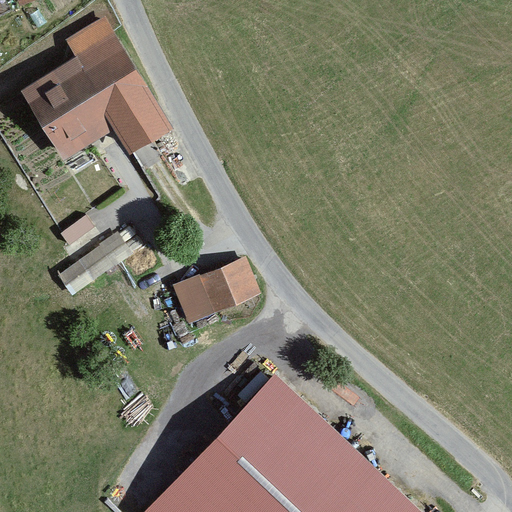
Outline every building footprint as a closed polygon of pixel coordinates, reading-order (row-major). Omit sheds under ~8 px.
[(76,66),(20,99),(60,167),(111,137),(130,169),(178,140),(108,22),(65,47),(76,66)] [(90,211),(61,225),(67,238),(96,224),(90,211)] [(71,289),(140,249),(126,225),(57,266),(71,289)] [(172,280),(190,319),(262,287),(245,248),(172,280)] [(414,511),(272,379),(147,511),(414,511)]
